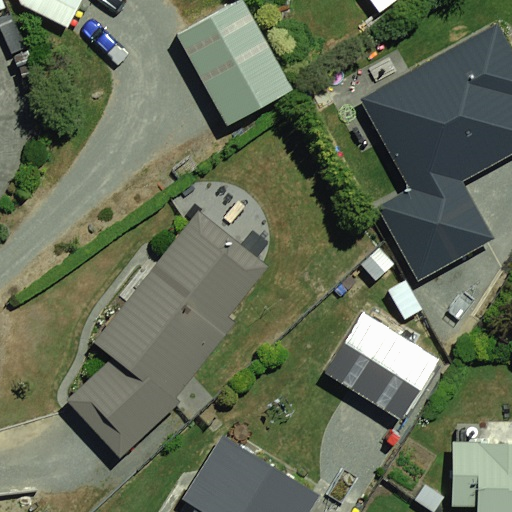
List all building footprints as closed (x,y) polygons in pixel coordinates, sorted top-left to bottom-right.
[(122,0),(96,0),(117,11),(122,0)] [(251,0),(227,0),(172,25),(218,127),(294,93),(251,0)] [(511,30),(504,15),(353,90),(410,203),(477,170),(450,117),(511,86),(511,30)] [(49,381),(114,437),(262,266),(196,210),(49,381)] [(167,511),(296,511),(312,487),(217,430),(167,511)] [(511,511),(511,432),(440,433),(440,511),(511,511)]
